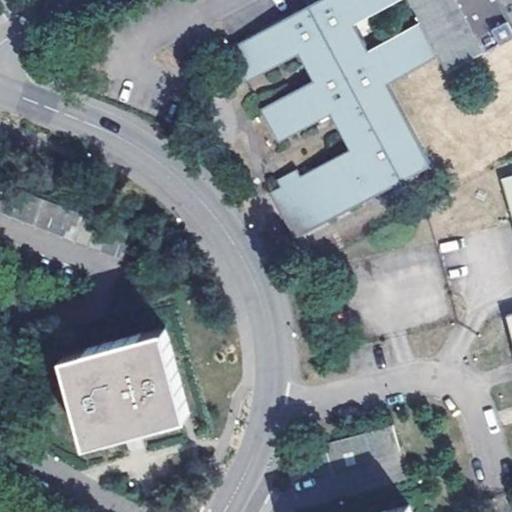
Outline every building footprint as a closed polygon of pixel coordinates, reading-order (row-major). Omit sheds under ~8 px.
[(395,0),(318,0),(317,1),(230,47),(248,80),(300,52),(315,79),(262,107),(280,141),(333,112),(352,148),(301,174),(298,168),(285,175),(288,182),(271,190),(296,237),(430,166),(386,84),(439,55),(421,21),(368,49),(354,22),(395,0)] [(409,0),(421,21),(439,55),(448,72),(487,51),(459,0),(409,0)] [(511,0),(500,0),(511,24),(511,0)] [(502,15),(490,22),(497,35),(509,28),(502,15)] [(511,175),(503,178),(511,209),(511,175)] [(0,182),(0,212),(127,261),(137,236),(0,182)] [(166,329),(65,356),(88,444),(124,433),(132,431),(140,429),(189,416),(166,329)] [(395,425),(287,455),(294,480),(402,450),(395,425)] [(132,431),(124,433),(129,452),(145,448),(140,429),(132,431)]
